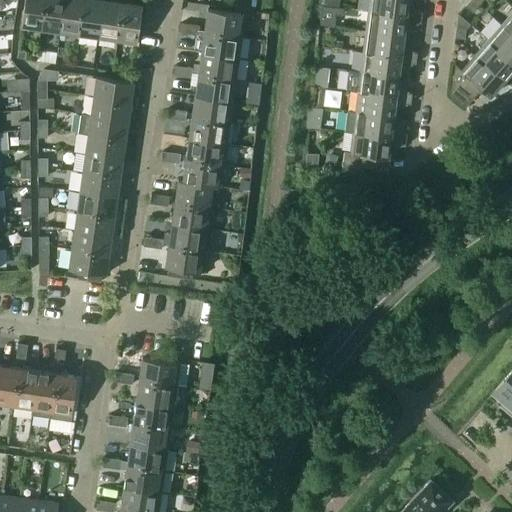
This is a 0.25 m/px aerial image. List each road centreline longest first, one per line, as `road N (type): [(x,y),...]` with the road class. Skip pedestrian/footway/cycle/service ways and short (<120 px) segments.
road 1 (tertiary): [(258,511),(294,414),(341,344),(411,273),(511,203)]
road 2 (residential): [(113,317),(175,0)]
road 3 (residential): [(511,103),(433,145),(449,0)]
road 4 (residential): [(79,511),(109,337)]
